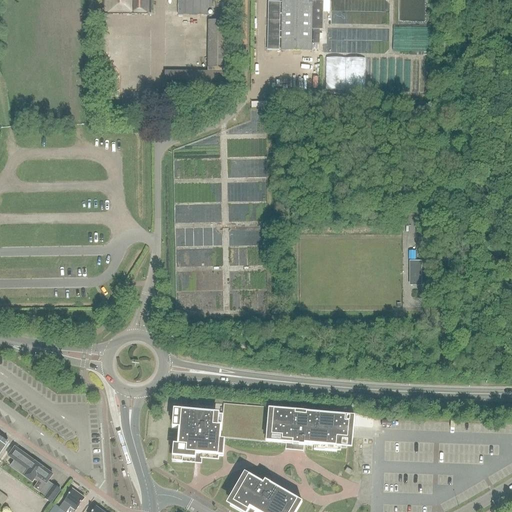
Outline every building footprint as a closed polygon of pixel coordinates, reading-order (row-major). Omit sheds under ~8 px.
[(150,14),(150,0),(104,0),(104,15),(149,15),(149,14),(150,14)] [(177,0),(178,16),(208,16),(207,0),(177,0)] [(324,1),(282,0),(281,51),(312,51),(312,30),(323,30),(324,1)] [(269,2),(268,50),(280,51),(281,3),(269,2)] [(325,90),(364,92),(365,59),(326,58),(325,90)] [(228,72),(208,72),(165,71),(164,92),(227,93),(228,72)] [(421,286),(421,262),(409,262),(409,286),(421,286)] [(176,410),(174,429),(178,429),(177,446),(176,458),(194,460),(195,455),(219,457),(220,439),(304,446),(347,450),(350,415),(223,404),(222,414),(176,410)] [(0,456),(8,444),(0,438),(0,456)] [(10,467),(32,483),(34,480),(37,483),(33,489),(40,493),(47,482),(52,476),(14,448),(8,457),(14,462),(10,467)] [(248,475),(232,503),(246,511),(247,511),(249,509),(254,511),(290,511),(297,501),(275,488),(275,487),(264,481),(263,484),(248,475)] [(320,480),(311,491),(321,499),(330,487),(320,480)] [(44,499),(51,504),(60,491),(47,482),(40,493),(45,497),(44,499)] [(75,511),(84,499),(72,490),(63,503),(59,509),(62,511),(66,511),(70,508),(75,511)]
